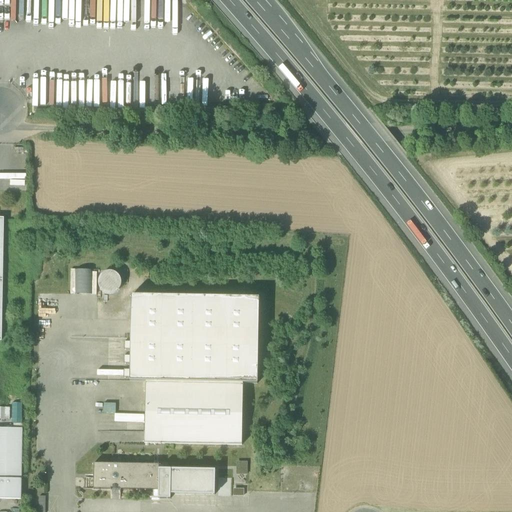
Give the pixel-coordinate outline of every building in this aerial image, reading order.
[(92,271),(75,271),(75,295),(92,295),(92,273),(92,271)] [(101,275),(98,284),(102,292),(110,295),(118,291),(121,283),(117,275),(109,272),(101,275)] [(129,377),(129,381),(145,382),(243,384),(257,384),(258,299),(131,296),(130,342),(125,342),(125,349),(130,349),(130,356),(125,356),(125,363),(130,363),(130,370),(125,370),(124,377),(129,377)] [(189,445),(242,446),(243,384),(145,382),(144,444),(189,445)] [(13,425),(13,429),(0,428),(0,499),(21,500),(21,480),(22,429),(22,425),(13,425)] [(153,491),(158,491),(159,469),(159,465),(93,464),(93,490),(111,490),(111,489),(119,489),(119,491),(153,491)] [(215,471),(159,469),(158,491),(153,491),(153,497),(150,497),(150,499),(151,499),(159,499),(170,499),(170,495),(214,495),(215,471)]
